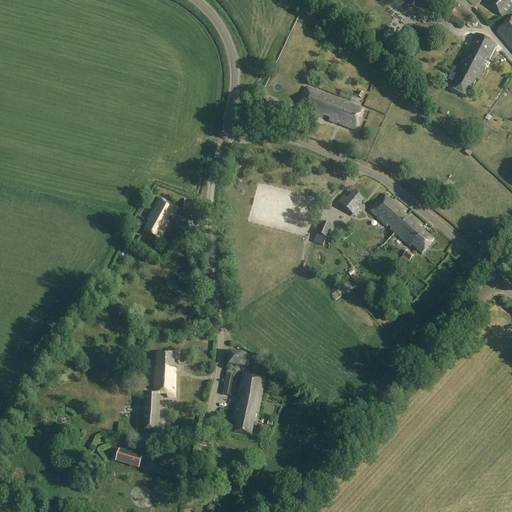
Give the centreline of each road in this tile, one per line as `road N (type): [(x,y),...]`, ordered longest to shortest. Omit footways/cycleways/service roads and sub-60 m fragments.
road 1 (unclassified): [(187,511),(221,351),(208,224),(224,135)]
road 2 (unclassified): [(496,270),(381,177),(300,141),(224,135)]
road 3 (tertiary): [(287,511),(447,340),(490,282)]
road 4 (unclassified): [(224,135),(233,60),(210,12),(194,0)]
